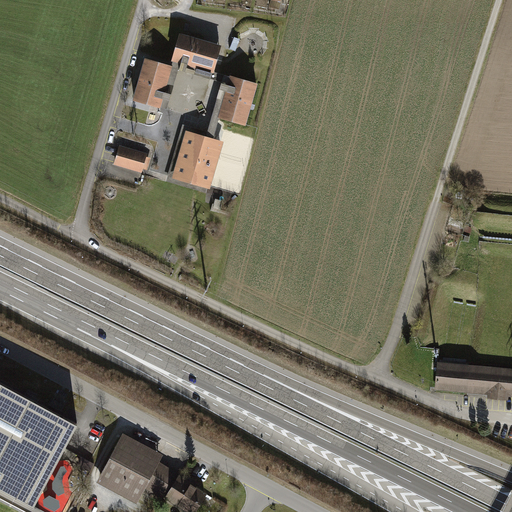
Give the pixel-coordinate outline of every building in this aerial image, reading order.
[(213,75),(222,43),(178,30),(169,62),(172,63),(213,75)] [(158,111),(171,69),(141,60),(129,102),(158,111)] [(258,85),(228,75),(227,79),(216,116),(246,125),(258,85)] [(186,133),(174,176),(208,185),(220,142),(209,139),(186,133)] [(147,155),(119,146),(112,166),(141,175),(147,155)] [(441,364),(437,363),(435,391),(445,392),(488,395),(487,399),(508,400),(508,397),(511,397),(511,369),(469,366),(466,366),(441,364)] [(78,413),(0,372),(0,485),(33,502),(78,413)] [(193,484),(159,462),(162,456),(122,435),(96,484),(136,505),(145,488),(163,500),(164,498),(185,511),(195,511),(207,494),(199,489),(198,490),(192,486),(193,484)]
